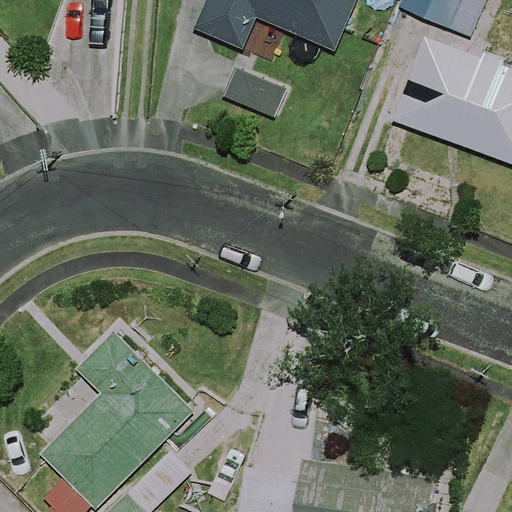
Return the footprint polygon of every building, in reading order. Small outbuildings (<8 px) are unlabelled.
[(359,0),(214,0),(202,33),(245,51),(258,20),(338,53),(359,0)] [(489,0),(403,0),(400,7),(471,40),(489,0)] [(511,69),(432,41),(402,124),(511,163),(511,69)] [(42,455),(99,510),(162,445),(196,410),(138,355),(42,455)] [(167,450),(107,511),(153,511),(191,473),(167,450)] [(429,511),(434,479),(309,462),(253,455),(244,511),(429,511)]
